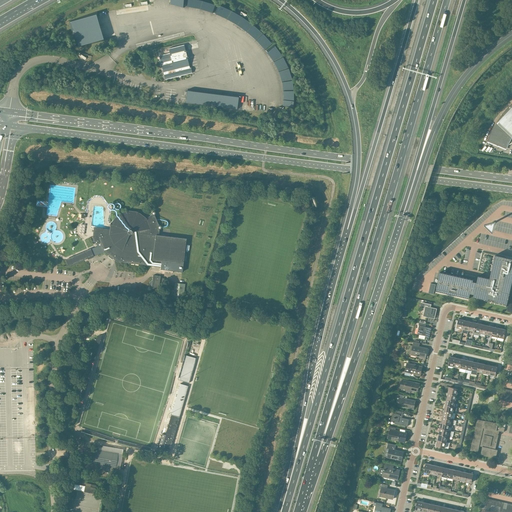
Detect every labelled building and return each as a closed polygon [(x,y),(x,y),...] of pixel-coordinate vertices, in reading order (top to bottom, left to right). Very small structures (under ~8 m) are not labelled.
[(281,105),(293,106),(293,92),(293,82),(292,80),(290,74),(288,68),(282,57),(274,46),(261,34),(257,30),(252,25),(248,22),(242,17),(233,13),(231,11),(218,6),(201,1),(195,0),(187,0),(187,6),(199,9),(214,14),(225,19),(236,25),(245,32),(254,40),(265,51),(272,62),(277,71),(280,82),(281,91),(281,99),(281,105)] [(104,40),(97,14),(70,22),(78,47),(104,40)] [(159,56),(165,80),(192,73),(191,68),(190,68),(184,45),(168,49),(169,53),(159,56)] [(223,94),(221,108),(237,110),(239,96),(223,94)] [(511,102),(511,103),(508,107),(505,110),(500,117),(496,123),(492,130),(489,136),(486,142),(487,141),(506,149),(508,142),(510,141),(511,140),(510,139),(511,136),(511,102)] [(183,264),(186,239),(159,235),(159,229),(160,229),(161,228),(161,227),(161,226),(160,226),(160,225),(159,225),(158,225),(155,214),(155,213),(155,212),(154,211),(153,211),(152,211),(152,212),(151,212),(151,213),(151,214),(152,214),(146,219),(145,217),(139,213),(138,212),(136,212),(127,211),(118,214),(117,215),(116,216),(110,224),(109,229),(94,227),(92,237),(96,244),(100,243),(104,252),(109,255),(108,256),(110,258),(112,259),(113,258),(118,262),(161,267),(160,269),(182,272),(183,264)] [(85,251),(66,260),(69,267),(88,258),(85,251)] [(510,291),(511,280),(511,259),(495,255),(491,276),(489,277),(488,278),(478,276),(477,282),(473,281),(474,279),(440,272),(435,291),(469,299),(470,293),(474,294),(473,299),(474,298),(488,301),(488,303),(495,304),(496,302),(506,304),(506,307),(510,291)] [(159,289),(160,276),(153,275),(152,280),(149,283),(151,286),(151,288),(159,289)] [(183,299),(185,284),(175,283),(173,298),(183,299)] [(432,301),(426,300),(424,306),(426,306),(423,316),(435,318),(437,309),(431,308),(432,301)] [(462,329),(464,320),(459,319),(458,320),(457,320),(455,330),(462,332),(463,329),(462,329)] [(431,328),(427,327),(425,327),(426,324),(419,322),(418,325),(419,325),(417,334),(425,336),(425,339),(429,340),(431,328)] [(480,335),(480,333),(482,324),(476,323),(474,332),(474,334),(480,335)] [(504,338),(506,330),(500,328),(498,337),(504,338)] [(420,343),(414,342),(413,345),(413,346),(411,354),(426,358),(428,348),(419,346),(420,343)] [(185,355),(178,380),(189,383),(196,358),(185,355)] [(477,375),(479,363),(474,362),(472,370),(471,373),(477,375)] [(422,367),(407,363),(405,371),(420,375),(422,367)] [(483,373),(485,364),(479,363),(477,375),(478,372),(483,373)] [(489,374),(491,366),(485,364),(483,373),(489,374)] [(419,383),(402,380),(401,388),(417,392),(419,383)] [(180,383),(171,413),(179,416),(188,385),(180,383)] [(457,395),(458,389),(460,390),(461,386),(455,385),(454,388),(449,387),(448,393),(457,395)] [(408,396),(398,394),(398,397),(400,398),(398,405),(413,409),(415,401),(407,399),(408,396)] [(454,406),(455,400),(447,398),(445,404),(457,407),(454,406)] [(456,413),(457,407),(445,404),(444,410),(456,413)] [(403,412),(396,411),(396,413),(393,413),(392,417),(396,418),(394,424),(407,426),(409,419),(402,418),(403,412)] [(179,417),(171,414),(161,449),(169,452),(179,417)] [(454,419),(451,418),(443,416),(442,422),(453,424),(454,419)] [(504,432),(505,427),(497,426),(498,423),(485,420),(484,421),(477,419),(470,450),(478,452),(479,446),(481,446),(482,446),(481,454),(495,458),(497,449),(495,449),(499,432),(499,431),(504,432)] [(396,428),(389,426),(388,429),(390,430),(388,438),(405,442),(407,434),(395,431),(396,428)] [(448,432),(449,430),(440,428),(439,433),(447,435),(450,436),(451,433),(450,432),(448,432)] [(192,442),(193,440),(181,437),(176,454),(188,457),(189,452),(195,454),(198,443),(192,442)] [(396,445),(388,443),(387,448),(390,449),(388,457),(402,460),(404,452),(395,450),(396,445)] [(87,464),(86,469),(110,473),(111,467),(115,467),(115,466),(120,467),(122,455),(117,455),(118,453),(102,451),(94,449),(91,464),(91,465),(87,464)] [(393,465),(386,464),(383,476),(397,480),(400,470),(393,468),(393,465)] [(471,482),(473,474),(467,473),(465,481),(471,482)] [(388,485),(381,483),(380,488),(381,489),(380,496),(393,499),(395,490),(387,488),(388,485)] [(99,489),(90,487),(85,486),(84,492),(98,494),(99,489)] [(422,511),(424,502),(418,501),(415,511),(421,511),(422,511)] [(382,504),(377,503),(376,506),(377,506),(376,511),(390,511),(391,509),(382,507),(382,504)] [(433,511),(435,505),(429,503),(427,511),(433,511)]
